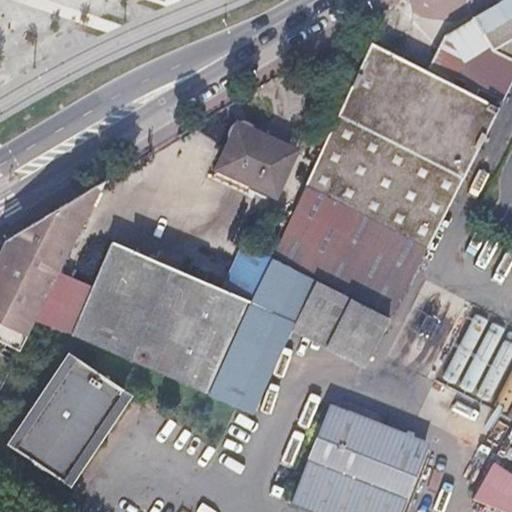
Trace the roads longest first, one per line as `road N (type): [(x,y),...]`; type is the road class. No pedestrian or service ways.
road 1 (primary): [(0,205),(176,97),(287,17)]
road 2 (primary): [(287,17),(0,164)]
